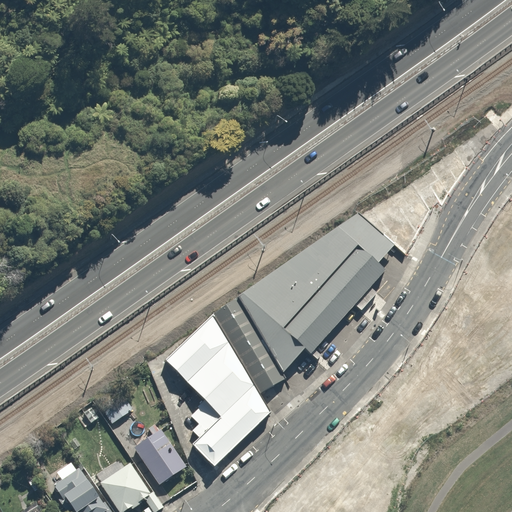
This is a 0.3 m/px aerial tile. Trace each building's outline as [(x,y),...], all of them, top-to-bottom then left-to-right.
[(489,139),(484,132),(493,124),(501,119),(500,117),(505,113),(502,110),(497,113),(492,107),(483,113),(486,118),(473,128),(477,134),(478,136),(484,143),(489,139)] [(460,146),(477,134),(473,128),(471,126),(450,141),(454,147),(427,164),(429,167),(414,176),(436,212),(479,151),(473,143),(463,150),(460,146)] [(383,197),(414,244),(438,215),(436,212),(414,176),(383,197)] [(238,300),(281,374),(304,350),(312,359),(386,275),(380,269),(393,248),(361,215),(238,300)] [(429,439),(511,374),(511,309),(490,327),(465,294),(448,307),(454,314),(429,334),(437,345),(411,364),(415,369),(389,389),(429,439)] [(281,374),(238,300),(216,313),(264,396),(286,383),(281,374)] [(255,389),(215,318),(165,360),(222,418),(255,389)] [(270,413),(255,389),(222,418),(196,441),(214,462),(270,413)] [(381,398),(349,430),(395,474),(426,441),(381,398)] [(104,411),(110,422),(130,411),(124,401),(104,411)] [(91,405),(82,412),(91,424),(100,416),(91,405)] [(306,468),(283,492),(263,511),(392,511),(405,484),(395,474),(349,430),(346,427),(325,449),(306,468)] [(162,429),(134,449),(159,485),(187,466),(162,429)] [(154,493),(150,495),(130,463),(100,482),(118,511),(123,511),(145,499),(152,511),(156,511),(163,508),(154,493)] [(110,511),(80,467),(53,485),(60,497),(63,495),(74,511),(110,511)] [(34,474),(26,480),(35,492),(43,486),(34,474)]
